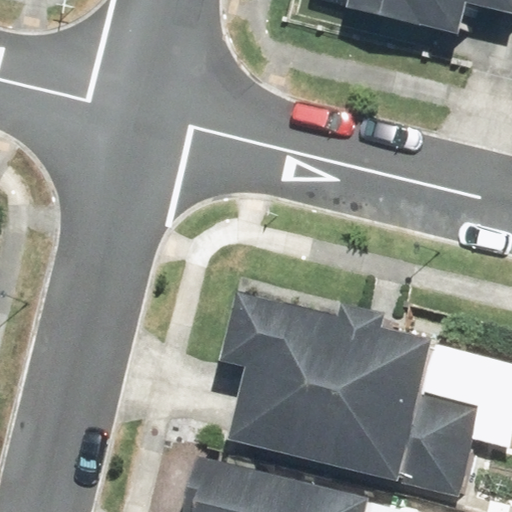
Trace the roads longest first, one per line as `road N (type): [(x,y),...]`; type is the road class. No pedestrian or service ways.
road 1 (residential): [(41,511),(139,112)]
road 2 (residential): [(511,203),(139,112)]
road 3 (residential): [(139,112),(0,79)]
